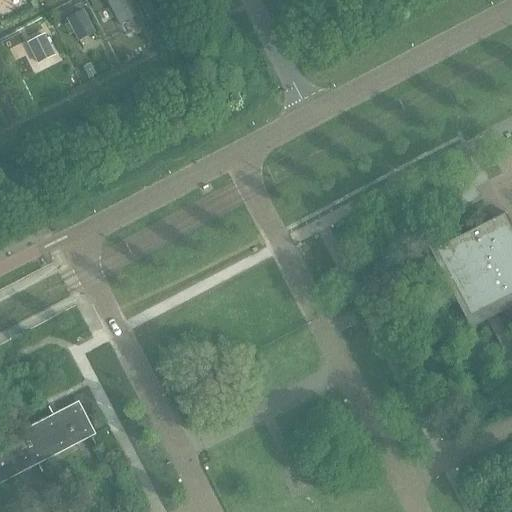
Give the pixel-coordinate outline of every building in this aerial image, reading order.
[(125,0),(114,0),(109,3),(120,24),(134,16),(125,0)] [(81,11),(67,18),(79,40),(93,33),(81,11)] [(44,36),(28,44),(34,55),(38,62),(53,55),(44,36)] [(511,225),(506,214),(436,249),(435,249),(470,317),(511,295),(511,225)] [(0,485),(38,466),(91,438),(74,405),(58,413),(60,417),(54,420),(52,417),(0,443),(0,485)] [(35,483),(35,484),(42,497),(58,488),(51,474),(35,483)]
